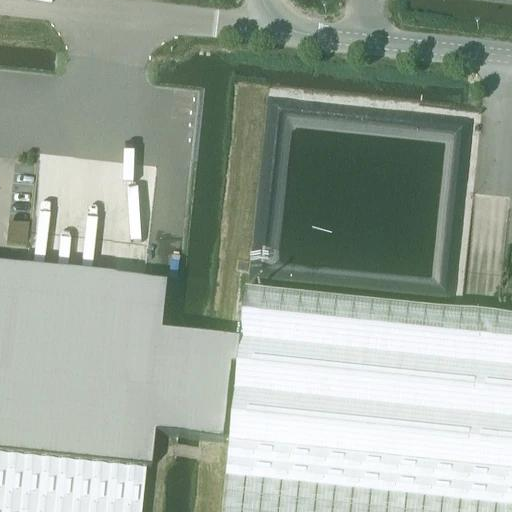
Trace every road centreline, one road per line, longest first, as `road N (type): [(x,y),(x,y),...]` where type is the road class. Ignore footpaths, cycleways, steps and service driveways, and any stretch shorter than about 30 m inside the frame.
road 1 (unclassified): [(0,3),(262,31)]
road 2 (unclassified): [(262,31),(511,62)]
